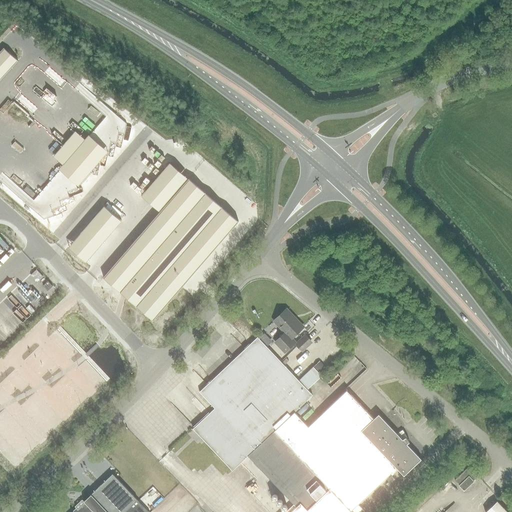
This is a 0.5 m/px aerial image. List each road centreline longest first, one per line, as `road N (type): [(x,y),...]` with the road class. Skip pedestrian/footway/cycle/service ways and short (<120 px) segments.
road 1 (residential): [(0,212),(159,367)]
road 2 (residential): [(419,388),(259,254)]
road 3 (tertiary): [(10,511),(159,367)]
road 4 (primary): [(260,109),(89,0)]
road 5 (primary): [(511,364),(405,241)]
road 6 (tertiary): [(159,367),(259,254)]
road 7 (tertiary): [(379,125),(443,82),(511,63)]
road 8 (residential): [(419,388),(511,464)]
